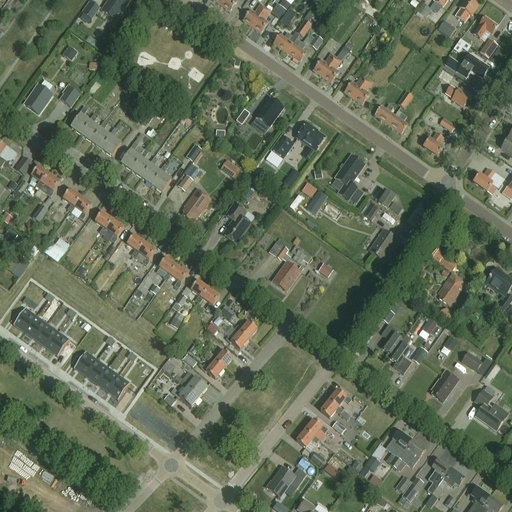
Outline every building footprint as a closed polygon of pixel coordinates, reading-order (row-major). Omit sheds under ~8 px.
[(118,24),(132,4),(125,0),(113,0),(104,14),(118,24)] [(215,0),(214,2),(223,8),(228,0),(215,0)] [(228,0),(223,8),(232,15),(240,3),(236,0),(228,0)] [(435,0),(434,3),(443,10),(449,2),(450,3),(452,0),(435,0)] [(474,18),(480,8),(468,0),(467,0),(461,9),(463,11),(458,18),(459,18),(467,24),(472,17),(474,18)] [(286,12),(291,6),(284,1),(279,7),(286,12)] [(94,22),(102,11),(94,5),(86,17),(94,22)] [(417,14),(426,20),(432,11),(424,5),(417,14)] [(253,12),(245,24),(254,30),(268,10),(263,6),(257,15),(253,12)] [(268,10),(254,30),(263,36),(271,25),(267,22),(273,14),(268,10)] [(316,26),(322,23),(318,17),(312,21),(316,26)] [(481,28),(476,36),(485,42),(490,34),(493,36),(499,28),(487,19),(481,27),(481,28)] [(282,36),(275,46),(288,56),(299,42),(302,37),(305,39),(313,27),(307,22),(295,39),(289,35),(286,39),(282,36)] [(455,31),(444,24),(438,33),(450,40),(455,31)] [(325,42),(321,39),(318,37),(311,46),(318,52),(325,42)] [(500,47),(491,41),(481,55),(490,61),(500,47)] [(299,42),(288,56),(302,65),(309,55),(304,52),(307,48),(299,42)] [(463,55),(468,47),(460,43),(456,51),(463,55)] [(68,48),(62,57),(70,64),(77,54),(68,48)] [(323,62),(315,73),(324,80),(339,60),(333,56),(327,65),(323,62)] [(462,66),(450,59),(444,68),(455,76),(456,74),(466,80),(471,73),(483,80),(490,70),(478,62),(468,56),(462,66)] [(339,60),(324,80),(333,86),(341,75),(338,72),(344,63),(339,60)] [(445,70),(440,78),(450,84),(455,77),(445,70)] [(354,84),(346,95),(355,101),(369,81),(364,78),(358,86),(354,84)] [(369,81),(355,101),(364,107),(372,96),(371,96),(376,88),(373,86),(374,85),(369,81)] [(103,87),(98,83),(91,93),(96,96),(103,87)] [(40,116),(54,97),(40,87),(29,103),(32,105),(30,109),(40,116)] [(72,109),(81,96),(70,88),(60,101),(72,109)] [(449,97),(446,101),(452,105),(454,102),(465,110),(472,99),(461,91),(460,93),(453,89),(448,96),(449,97)] [(404,100),(410,105),(415,98),(408,94),(404,100)] [(270,100),(255,120),(270,130),(284,110),(270,100)] [(406,111),(410,105),(404,100),(400,106),(406,111)] [(122,114),(130,105),(125,101),(118,110),(122,114)] [(390,127),(397,117),(392,114),(395,110),(391,107),(388,111),(384,108),(377,118),(390,127)] [(83,118),(74,131),(84,138),(93,125),(92,124),(86,120),(91,112),(87,109),(82,117),(83,118)] [(242,127),(250,115),(244,111),(236,123),(242,127)] [(397,117),(390,127),(403,137),(410,126),(406,124),(409,120),(400,113),(397,117)] [(93,125),(84,138),(94,145),(103,132),(102,131),(96,126),(101,119),(97,116),(92,124),(93,125)] [(440,126),(452,134),(455,128),(444,120),(440,126)] [(103,132),(94,145),(104,152),(113,139),(112,138),(106,134),(111,126),(107,124),(102,131),(103,132)] [(318,154),(328,140),(315,130),(315,129),(309,125),(298,140),(318,154)] [(113,139),(104,152),(114,159),(124,146),(115,141),(121,133),(117,131),(112,138),(113,139)] [(423,149),(437,159),(443,149),(440,147),(444,140),(436,135),(432,141),(429,140),(423,149)] [(285,161),(296,146),(284,137),(273,153),(285,161)] [(511,142),(508,140),(501,150),(511,157),(511,142)] [(0,158),(3,154),(14,161),(17,156),(6,148),(5,149),(0,145),(0,158)] [(133,154),(123,166),(134,174),(143,160),(142,160),(135,155),(141,148),(137,145),(131,153),(133,154)] [(201,151),(195,147),(186,159),(192,164),(201,151)] [(143,160),(134,174),(144,181),(153,168),(152,167),(146,162),(151,155),(147,152),(142,160),(143,160)] [(358,206),(366,195),(353,186),(367,167),(353,157),(336,180),(346,187),(340,196),(350,203),(351,201),(358,206)] [(35,165),(26,159),(17,172),(26,178),(35,165)] [(153,168),(144,181),(154,188),(163,175),(162,174),(155,169),(161,162),(157,159),(152,167),(153,168)] [(236,180),(242,171),(229,162),(223,171),(236,180)] [(163,175),(154,188),(164,195),(173,182),(165,176),(170,169),(167,167),(162,174),(163,175)] [(40,169),(33,179),(41,184),(38,189),(42,192),(45,187),(44,186),(51,177),(40,169)] [(504,182),(488,171),(482,178),(479,176),(473,184),(487,194),(492,186),(498,190),(504,182)] [(0,183),(10,189),(14,183),(0,174),(0,183)] [(45,187),(42,192),(53,200),(56,195),(55,194),(61,185),(51,177),(44,186),(45,187)] [(185,194),(193,182),(186,177),(178,189),(185,194)] [(12,196),(27,207),(33,198),(27,194),(26,195),(23,193),(28,186),(23,182),(16,191),(12,196)] [(0,208),(10,194),(0,187),(0,208)] [(396,196),(394,196),(387,190),(379,201),(378,203),(388,209),(396,196)] [(213,201),(211,200),(200,191),(187,208),(188,209),(184,213),(186,215),(185,217),(195,225),(213,201)] [(72,192),(65,201),(73,207),(70,212),(74,215),(77,210),(76,209),(83,200),(72,192)] [(77,210),(74,215),(85,222),(88,218),(87,217),(94,208),(83,200),(76,209),(77,210)] [(370,203),(362,215),(373,223),(382,211),(370,203)] [(402,210),(393,204),(389,210),(399,216),(402,210)] [(234,222),(224,237),(237,247),(252,225),(244,219),(248,213),(236,205),(227,217),(234,222)] [(48,216),(51,212),(44,207),(35,220),(42,224),(48,216)] [(8,224),(12,219),(7,215),(3,220),(8,224)] [(103,215),(97,224),(105,230),(101,235),(106,238),(109,233),(108,232),(114,222),(103,215)] [(108,232),(109,233),(116,237),(112,242),(116,245),(120,240),(119,240),(125,230),(114,222),(108,232)] [(13,242),(18,236),(10,230),(5,236),(13,242)] [(386,232),(373,250),(376,252),(375,255),(385,262),(399,242),(386,232)] [(140,255),(146,245),(136,237),(129,247),(137,252),(133,257),(137,260),(141,255),(140,255)] [(60,240),(56,246),(52,243),(48,249),(63,259),(71,247),(60,240)] [(280,240),(269,254),(280,262),(282,261),(287,264),(281,272),(283,272),(281,274),(274,283),(286,292),(288,288),(291,290),(303,274),(288,263),(291,259),(286,255),(291,248),(280,240)] [(459,260),(466,251),(452,241),(446,249),(459,260)] [(141,255),(137,260),(148,268),(152,263),(151,262),(157,253),(146,245),(140,255),(141,255)] [(113,246),(107,255),(116,262),(123,254),(113,246)] [(307,256),(307,255),(296,247),(291,254),(295,256),(295,257),(293,261),(300,266),(303,262),(308,266),(312,259),(308,256),(307,256)] [(449,270),(454,264),(437,252),(433,259),(449,270)] [(16,255),(5,270),(19,280),(30,265),(16,255)] [(172,278),(178,268),(167,260),(160,270),(169,275),(165,280),(169,283),(172,278)] [(334,273),(324,266),(319,274),(329,280),(334,273)] [(169,283),(175,287),(180,291),(184,286),(183,285),(189,276),(178,268),(172,278),(169,283)] [(511,298),(508,296),(511,290),(511,280),(498,270),(487,285),(504,297),(501,301),(505,303),(501,308),(506,312),(511,303),(511,298)] [(131,285),(137,289),(146,276),(140,272),(131,285)] [(451,308),(465,289),(452,280),(440,296),(443,298),(441,301),(451,308)] [(199,283),(193,292),(201,298),(197,303),(201,306),(205,301),(204,300),(211,291),(199,283)] [(156,297),(160,291),(154,287),(150,293),(156,297)] [(204,300),(205,301),(212,306),(208,311),(213,314),(216,309),(215,308),(222,299),(211,291),(204,300)] [(141,300),(145,295),(140,292),(136,297),(141,300)] [(175,316),(177,313),(181,309),(187,301),(181,296),(172,309),(170,313),(175,316)] [(511,319),(511,307),(498,327),(504,331),(511,319)] [(25,335),(37,318),(26,310),(13,327),(25,335)] [(389,326),(396,316),(388,310),(380,320),(389,326)] [(454,316),(447,310),(437,315),(448,323),(454,316)] [(178,315),(175,319),(174,319),(170,326),(177,330),(182,323),(181,323),(184,319),(178,315)] [(35,343),(48,326),(37,318),(25,335),(35,343)] [(420,336),(428,341),(438,324),(430,319),(420,336)] [(239,328),(236,331),(241,335),(242,335),(251,342),(259,332),(250,324),(244,332),(239,328)] [(212,325),(207,330),(214,336),(218,330),(212,325)] [(46,351),(59,334),(48,326),(35,343),(46,351)] [(386,357),(390,360),(404,341),(396,336),(398,333),(389,326),(381,337),(387,341),(381,349),(388,354),(386,357)] [(58,359),(70,342),(59,334),(46,351),(58,359)] [(231,338),(227,342),(232,346),(233,345),(242,352),(251,342),(242,335),(241,335),(235,342),(231,338)] [(411,341),(407,337),(404,341),(390,360),(396,364),(393,368),(404,376),(412,365),(405,360),(411,351),(406,347),(411,341)] [(451,357),(458,342),(450,337),(442,353),(451,357)] [(420,366),(429,354),(422,349),(413,361),(420,366)] [(215,357),(211,361),(216,365),(217,364),(226,371),(235,361),(226,353),(220,361),(215,357)] [(85,379),(97,362),(86,354),(74,371),(85,379)] [(469,354),(463,364),(478,374),(484,365),(469,354)] [(170,376),(182,361),(174,355),(162,370),(170,376)] [(199,365),(189,356),(185,362),(195,370),(199,365)] [(96,387),(108,370),(97,362),(85,379),(96,387)] [(206,367),(203,371),(208,375),(208,374),(217,382),(226,371),(217,364),(216,365),(211,371),(206,367)] [(107,395),(119,378),(108,370),(96,387),(107,395)] [(445,404),(461,382),(448,373),(434,392),(436,394),(434,396),(445,404)] [(118,403),(130,386),(119,378),(107,395),(118,403)] [(184,381),(181,385),(188,390),(189,389),(202,399),(210,390),(197,379),(191,387),(184,381)] [(176,391),(173,394),(180,400),(181,399),(193,409),(202,399),(189,389),(188,390),(183,397),(176,391)] [(367,408),(372,402),(356,389),(351,396),(367,408)] [(495,406),(493,410),(489,407),(494,400),(493,399),(496,394),(488,389),(485,393),(477,404),(484,409),(477,419),(498,434),(510,416),(495,406)] [(339,393),(331,403),(340,410),(341,408),(346,402),(351,406),(354,402),(348,398),(348,399),(339,393)] [(174,408),(178,403),(171,396),(167,401),(174,408)] [(331,403),(323,414),(331,420),(338,412),(343,416),(346,412),(341,408),(340,410),(331,403)] [(316,423),(307,433),(316,440),(317,439),(322,432),(327,436),(330,432),(325,428),(324,429),(316,423)] [(343,437),(348,431),(338,424),(334,429),(343,437)] [(307,433),(299,444),(307,451),(314,443),(318,446),(322,442),(317,439),(316,440),(307,433)] [(395,469),(414,442),(401,433),(388,452),(396,458),(390,465),(395,469)] [(414,442),(395,469),(400,473),(406,465),(406,464),(411,458),(415,461),(418,458),(422,461),(428,452),(414,442)] [(376,474),(383,464),(374,458),(367,467),(376,474)] [(434,497),(453,470),(440,461),(434,469),(438,472),(435,475),(439,478),(428,493),(434,497)] [(294,477),(283,469),(273,483),(272,483),(267,490),(281,499),(291,486),(297,490),(307,476),(299,470),(294,477)] [(358,480),(359,479),(361,476),(352,469),(349,473),(358,480)] [(453,470),(434,497),(439,501),(445,493),(440,489),(445,482),(454,489),(457,486),(461,488),(467,480),(453,470)] [(403,495),(411,484),(404,479),(396,490),(403,495)] [(484,510),(492,498),(479,488),(472,497),(477,500),(474,503),(477,506),(484,510)] [(452,497),(446,505),(452,509),(458,501),(452,497)] [(492,498),(484,510),(486,511),(485,511),(502,511),(506,508),(492,498)] [(316,511),(317,510),(307,502),(299,511),(316,511)]
